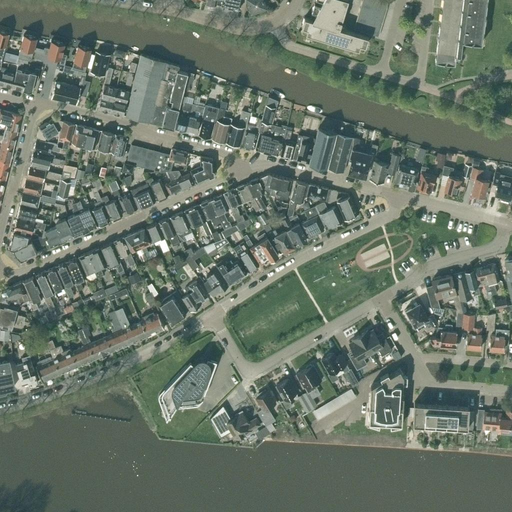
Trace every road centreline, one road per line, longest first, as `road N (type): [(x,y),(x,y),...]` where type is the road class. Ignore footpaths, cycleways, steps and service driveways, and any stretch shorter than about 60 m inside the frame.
road 1 (unclassified): [(0,267),(32,267),(241,172)]
road 2 (residential): [(214,315),(134,360),(0,409)]
road 3 (residential): [(399,195),(389,216),(214,315)]
road 4 (residential): [(241,172),(223,152),(36,105)]
road 5 (residential): [(214,315),(251,370),(380,298)]
road 6 (unclassified): [(399,195),(265,163),(241,172)]
road 7 (residential): [(380,298),(427,267),(498,243),(503,222)]
road 8 (residential): [(0,237),(36,105)]
road 9 (residential): [(382,73),(288,44),(273,19)]
